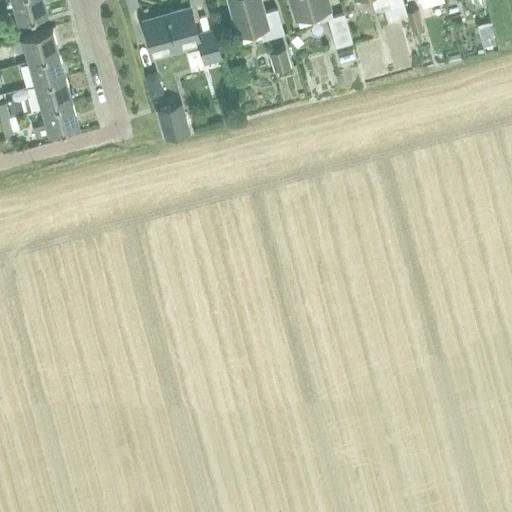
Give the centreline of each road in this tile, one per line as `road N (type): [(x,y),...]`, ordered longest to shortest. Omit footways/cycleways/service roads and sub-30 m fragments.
road 1 (residential): [(121,130),(85,0)]
road 2 (residential): [(121,130),(0,160)]
